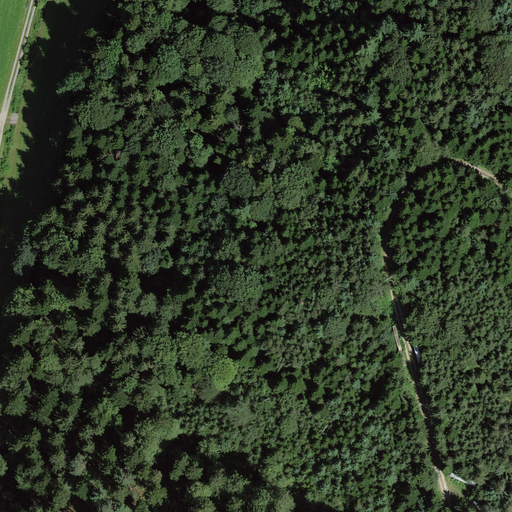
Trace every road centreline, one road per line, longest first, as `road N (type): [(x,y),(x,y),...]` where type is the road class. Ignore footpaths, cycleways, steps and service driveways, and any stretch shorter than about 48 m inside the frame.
road 1 (track): [(452,511),(392,266),(393,236),(415,184),(429,173),(474,170),(511,194)]
road 2 (track): [(35,0),(0,136)]
